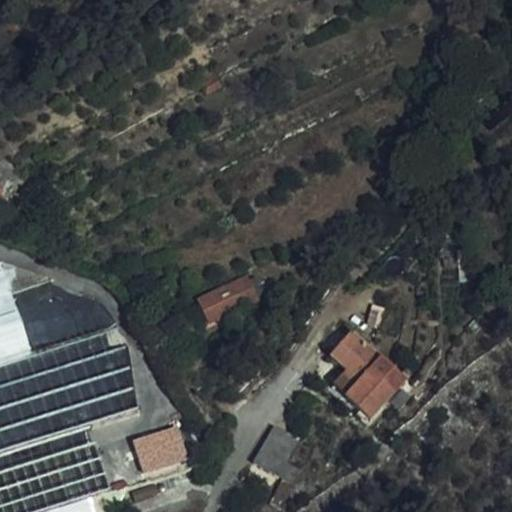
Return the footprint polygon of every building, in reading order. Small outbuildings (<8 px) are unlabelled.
[(0,189),(0,214),(34,190),(7,153),(0,157),(0,186),(2,188),(0,189)] [(0,303),(17,299),(9,268),(0,270),(0,303)] [(257,278),(248,282),(256,298),(265,294),(257,278)] [(256,298),(248,282),(246,279),(197,303),(209,326),(258,302),(256,298)] [(0,367),(32,359),(17,299),(0,303),(0,367)] [(326,388),(316,397),(349,437),(368,420),(390,403),(342,346),(319,365),(333,383),(326,388)] [(316,397),(326,388),(322,383),(307,396),(346,446),(372,425),(368,420),(349,437),(316,397)] [(123,447),(142,473),(177,446),(157,419),(123,447)] [(292,442),(269,433),(245,468),(271,482),(292,442)] [(43,511),(115,511),(132,486),(43,511)]
